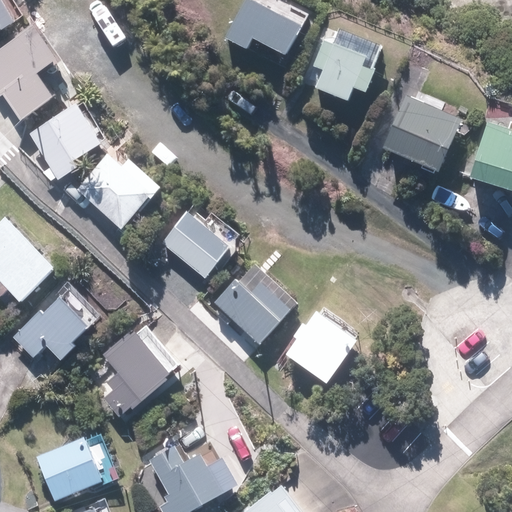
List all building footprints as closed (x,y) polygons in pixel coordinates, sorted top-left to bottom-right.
[(0,0),(0,41),(25,28),(8,0),(0,0)] [(88,15),(89,0),(72,0),(71,13),(88,15)] [(252,0),(231,42),(253,54),(259,42),(294,60),(309,29),(252,0)] [(131,45),(100,11),(88,22),(119,56),(131,45)] [(320,69),(330,73),(322,92),(355,106),(361,91),(373,96),(383,73),(378,71),(387,49),(343,32),(334,54),(327,51),(320,69)] [(33,44),(0,55),(0,92),(13,88),(24,118),(65,104),(61,95),(78,89),(69,65),(64,67),(59,50),(38,57),(33,44)] [(410,99),(388,150),(444,175),(467,123),(410,99)] [(55,171),(50,174),(55,183),(60,180),(63,184),(85,171),(80,165),(105,150),(105,149),(114,143),(91,103),(35,136),(55,171)] [(511,131),(495,126),(477,182),(511,192),(511,131)] [(118,156),(82,190),(126,236),(171,190),(141,160),(131,169),(118,156)] [(170,244),(211,281),(247,241),(219,216),(212,225),(198,212),(170,244)] [(0,235),(0,277),(6,283),(0,288),(0,293),(6,299),(14,291),(28,306),(64,271),(14,221),(0,235)] [(220,305),(226,311),(220,318),(232,329),(239,322),(269,348),(306,306),(264,268),(250,283),(244,278),(220,305)] [(47,313),(17,339),(37,362),(53,347),(69,365),(86,350),(81,346),(99,331),(71,300),(51,318),(47,313)] [(305,342),(294,357),(334,387),(366,346),(361,342),(365,336),(329,309),(314,329),(310,326),(300,339),(305,342)] [(136,385),(110,405),(121,420),(177,378),(144,334),(114,357),(136,385)] [(92,441),(42,460),(59,505),(109,486),(92,441)] [(183,449),(158,463),(176,497),(170,500),(173,505),(165,509),(166,511),(201,511),(231,497),(210,457),(192,466),(183,449)] [(317,511),(296,489),(271,511),(317,511)]
